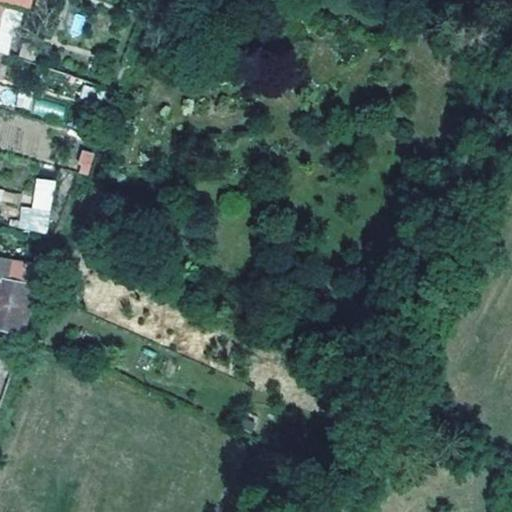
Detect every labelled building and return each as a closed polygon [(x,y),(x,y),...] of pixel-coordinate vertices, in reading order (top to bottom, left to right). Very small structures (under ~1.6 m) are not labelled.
[(0,0),(0,6),(25,11),(27,0),(0,0)] [(0,28),(0,51),(10,54),(20,11),(5,8),(0,28)] [(4,88),(0,103),(0,110),(7,113),(12,90),(4,88)] [(76,172),(89,174),(93,152),(80,150),(76,172)] [(50,232),(53,180),(34,179),(33,207),(20,206),(19,231),(50,232)] [(6,281),(32,285),(39,286),(43,268),(9,262),(6,281)] [(6,281),(0,280),(0,329),(20,334),(31,290),(32,285),(6,281)] [(0,402),(15,361),(0,355),(0,402)]
